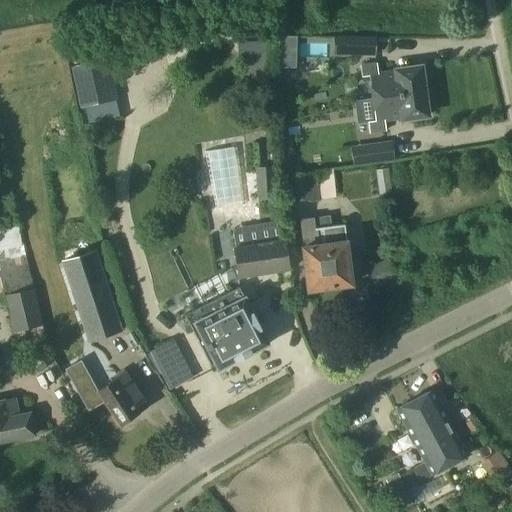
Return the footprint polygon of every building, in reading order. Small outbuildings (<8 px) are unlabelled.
[(279,66),(293,66),(293,38),(279,37),(279,66)] [(348,37),(347,53),(375,54),(376,38),(348,37)] [(271,41),(240,40),(239,80),(270,81),(271,41)] [(72,67),(81,106),(116,98),(107,59),(72,67)] [(425,91),(422,66),(396,70),(396,71),(378,73),(377,63),(361,66),(363,77),(370,76),(373,98),(425,91)] [(402,118),(403,119),(428,116),(425,91),(373,98),(376,120),(369,121),(370,132),(386,130),(385,120),(402,118)] [(394,158),(392,142),(364,146),(366,162),(394,158)] [(258,194),(276,192),(274,166),(256,167),(258,194)] [(316,174),(295,176),(297,202),(318,199),(316,174)] [(330,215),(321,216),(300,218),(306,264),(349,259),(345,223),(332,225),(330,215)] [(0,259),(20,257),(16,225),(0,227),(0,259)] [(286,239),(235,247),(239,277),(290,268),(286,239)] [(97,250),(62,261),(87,340),(122,329),(97,250)] [(352,284),(349,259),(306,264),(309,290),(352,284)] [(389,260),(368,271),(375,285),(396,274),(389,260)] [(185,314),(211,367),(216,364),(219,369),(269,344),(240,286),(185,314)] [(35,288),(6,295),(14,332),(43,325),(35,288)] [(176,337),(153,348),(172,387),(194,376),(176,337)] [(98,394),(85,370),(72,379),(88,409),(102,400),(100,397),(103,396),(121,423),(146,407),(141,401),(144,399),(125,370),(111,380),(112,382),(99,390),(101,392),(98,394)] [(433,390),(397,408),(425,463),(412,469),(418,480),(445,466),(466,456),(433,390)] [(14,398),(0,401),(0,440),(34,433),(30,413),(18,416),(14,398)] [(465,422),(472,432),(480,426),(474,416),(465,422)] [(495,481),(511,468),(511,467),(499,450),(482,463),(495,481)] [(398,474),(386,480),(391,490),(403,484),(398,474)]
